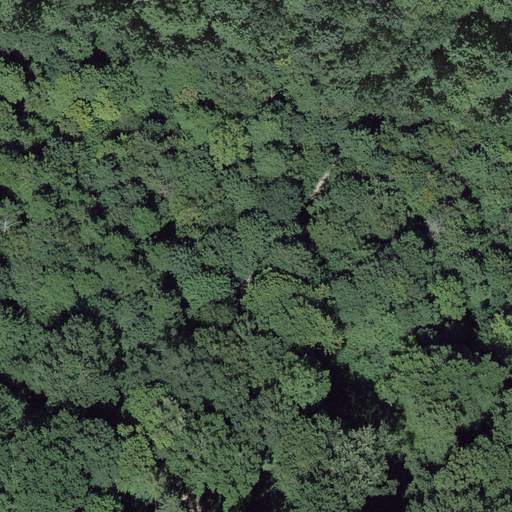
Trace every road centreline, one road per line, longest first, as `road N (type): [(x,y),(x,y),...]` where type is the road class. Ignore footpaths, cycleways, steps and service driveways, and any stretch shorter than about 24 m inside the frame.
road 1 (track): [(90,453),(452,0)]
road 2 (track): [(191,511),(0,390)]
